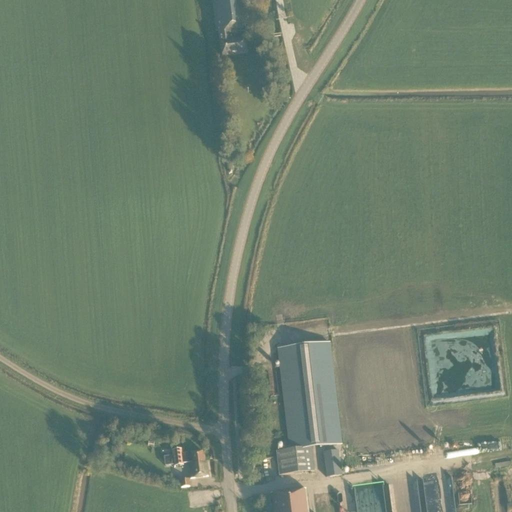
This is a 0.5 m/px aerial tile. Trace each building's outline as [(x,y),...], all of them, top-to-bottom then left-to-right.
[(211,0),(212,0),(216,33),(218,32),(222,58),(247,54),(246,40),(234,42),(234,37),(250,35),(250,37),(253,37),(252,32),(251,32),(246,0),(202,0),(203,1),(211,0)] [(314,473),(311,450),(342,446),(330,344),(278,350),(290,452),(276,454),(279,477),(314,473)] [(168,458),(164,458),(166,467),(170,467),(173,466),(174,468),(183,467),(183,466),(189,465),(191,480),(208,478),(207,464),(204,464),(202,453),(188,455),(182,456),(181,451),(172,452),(172,457),(168,458)] [(323,454),(327,479),(342,477),(339,452),(323,454)] [(176,482),(177,490),(190,488),(189,480),(176,482)] [(308,511),(306,490),(270,495),(272,511),(308,511)]
